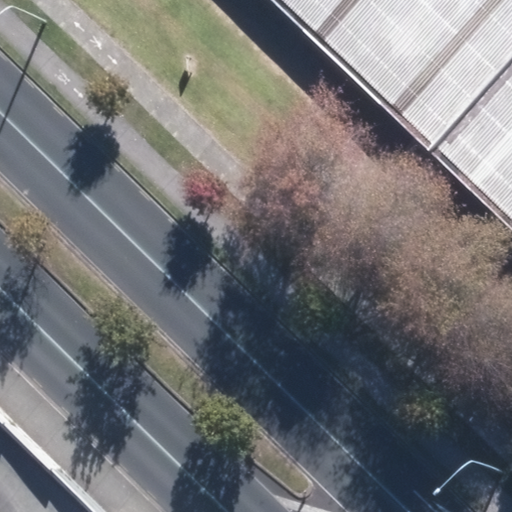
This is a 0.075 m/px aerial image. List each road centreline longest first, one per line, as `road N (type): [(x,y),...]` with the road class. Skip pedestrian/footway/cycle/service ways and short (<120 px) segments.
road 1 (primary): [(0,116),(410,511)]
road 2 (primary): [(222,511),(0,288)]
